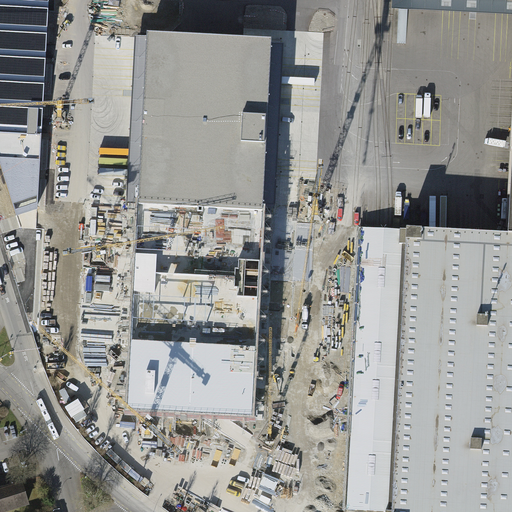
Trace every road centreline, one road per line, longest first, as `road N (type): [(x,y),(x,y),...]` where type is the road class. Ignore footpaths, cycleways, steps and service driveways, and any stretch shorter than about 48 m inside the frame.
road 1 (unknown): [(327,147),(44,139)]
road 2 (unknown): [(232,0),(235,49),(249,82),(281,107),(329,113)]
road 3 (residential): [(48,424),(0,276)]
road 4 (unclassified): [(327,147),(338,0)]
road 5 (residential): [(48,424),(139,508)]
